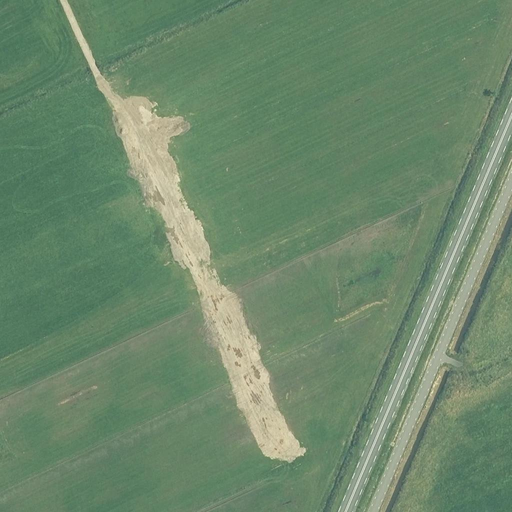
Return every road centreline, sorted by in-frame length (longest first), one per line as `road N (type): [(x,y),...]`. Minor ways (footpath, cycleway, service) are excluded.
road 1 (primary): [(345,511),(511,113)]
road 2 (unclassified): [(372,511),(511,178)]
